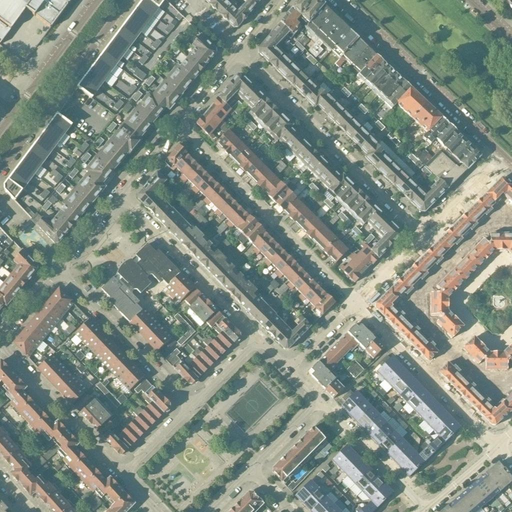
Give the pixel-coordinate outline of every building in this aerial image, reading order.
[(0,0),(0,44),(26,10),(33,0),(0,0)] [(33,0),(26,10),(50,28),(71,0),(33,0)] [(159,9),(146,0),(143,0),(138,6),(153,17),(159,9)] [(164,0),(146,0),(159,9),(165,1),(164,0)] [(239,9),(233,3),(231,5),(227,1),(227,0),(204,0),(233,29),(237,28),(248,16),(240,8),(239,9)] [(248,16),(259,3),(255,0),(242,0),(244,1),(246,3),(240,8),(248,16)] [(299,0),(280,24),(292,35),(304,21),(308,25),(324,7),(316,0),(299,0)] [(511,0),(502,0),(511,9),(511,0)] [(153,17),(138,6),(132,15),(147,25),(153,17)] [(313,38),(333,16),(324,7),(308,25),(307,27),(310,29),(307,32),(313,38)] [(147,25),(132,15),(126,23),(141,34),(147,25)] [(324,43),(341,23),(333,16),(313,38),(310,40),(314,44),(307,51),(315,58),(327,46),(324,43)] [(141,34),(126,23),(120,31),(134,42),(141,34)] [(332,51),(350,32),(341,23),(324,43),(327,46),(332,51)] [(280,24),(272,34),(281,42),(287,37),(290,40),(293,37),(292,35),(280,24)] [(134,42),(120,31),(114,39),(128,50),(134,42)] [(343,56),(359,40),(350,32),(332,51),(341,59),(343,56)] [(258,50),(259,54),(264,59),(277,47),(281,42),(272,34),(258,50)] [(309,41),(301,34),(296,40),(304,47),(309,41)] [(215,50),(201,36),(192,47),(197,51),(210,61),(216,54),(215,50)] [(128,50),(114,39),(108,47),(122,58),(128,50)] [(359,40),(343,56),(351,65),(367,48),(359,40)] [(305,50),(297,42),(294,45),(302,52),(305,50)] [(175,55),(182,47),(178,44),(172,52),(175,55)] [(122,58),(108,47),(102,55),(116,66),(122,58)] [(283,53),(277,47),(264,59),(281,75),(293,63),(287,57),(286,59),(281,55),(283,53)] [(367,48),(351,65),(360,73),(376,56),(367,48)] [(210,61),(197,51),(192,57),(190,55),(187,58),(202,70),(210,61)] [(116,66),(102,55),(96,64),(110,74),(116,66)] [(316,63),(309,56),(306,60),(313,66),(316,63)] [(376,56),(360,73),(357,77),(364,83),(383,63),(376,56)] [(202,70),(187,58),(184,62),(186,63),(182,69),(195,80),(202,70)] [(338,68),(345,61),(342,58),(335,65),(338,68)] [(161,72),(167,64),(164,61),(158,69),(161,72)] [(300,69),(293,63),(281,75),(298,92),(310,80),(304,74),(302,75),(298,71),(300,69)] [(383,63),(364,83),(370,90),(390,69),(383,63)] [(110,74),(96,64),(89,72),(104,83),(110,74)] [(137,69),(133,66),(130,70),(134,73),(133,75),(142,82),(146,76),(138,70),(137,69)] [(195,80),(182,69),(180,67),(176,72),(174,69),(171,73),(188,87),(195,80)] [(390,69),(370,90),(377,97),(397,76),(390,69)] [(104,83),(89,72),(83,80),(98,91),(104,83)] [(333,79),(326,72),(323,76),(330,82),(333,79)] [(188,87),(171,73),(168,77),(170,79),(167,83),(182,95),(188,87)] [(237,76),(218,98),(225,105),(236,95),(236,94),(248,82),(241,75),(237,76)] [(397,76),(377,97),(384,103),(404,83),(397,76)] [(148,87),(155,80),(151,77),(145,84),(148,87)] [(98,91),(83,80),(77,89),(81,91),(91,99),(98,91)] [(310,80),(298,92),(315,109),(317,106),(327,96),(321,90),(319,92),(315,88),(316,86),(310,80)] [(264,98),(248,82),(236,94),(236,95),(242,100),(244,99),(248,103),(246,104),(252,111),(264,98)] [(158,94),(154,98),(166,108),(165,108),(169,111),(182,95),(167,83),(163,87),(161,85),(155,92),(158,94)] [(404,83),(384,103),(391,110),(396,105),(411,89),(404,83)] [(350,95),(343,88),(340,92),(347,99),(350,95)] [(411,89),(396,105),(412,119),(426,104),(411,89)] [(136,103),(142,95),(138,92),(132,100),(136,103)] [(335,100),(329,94),(327,96),(317,106),(334,123),(346,111),(340,104),(338,106),(334,102),(335,100)] [(142,106),(138,111),(153,123),(165,108),(166,108),(154,98),(151,95),(148,100),(145,97),(139,104),(142,106)] [(225,105),(218,98),(213,105),(226,117),(229,114),(232,116),(234,114),(225,105)] [(255,122),(271,105),(264,98),(252,111),(250,113),(254,117),(252,119),(255,122)] [(231,109),(238,116),(241,113),(238,110),(242,106),(238,102),(231,109)] [(442,119),(426,104),(412,119),(427,134),(442,119)] [(226,117),(213,105),(208,111),(223,127),(226,124),(223,121),(226,117)] [(264,127),(279,112),(271,105),(255,122),(258,125),(260,123),(264,127)] [(367,112),(360,105),(357,109),(364,116),(367,112)] [(123,118),(129,111),(125,108),(119,115),(123,118)] [(153,123),(138,111),(135,115),(132,113),(127,120),(129,122),(125,126),(140,139),(153,123)] [(223,127),(208,111),(202,118),(215,130),(218,126),(221,129),(223,127)] [(352,117),(346,111),(334,123),(350,139),(362,127),(356,121),(355,123),(350,118),(352,117)] [(269,136),(286,119),(279,112),(264,127),(268,131),(266,133),(269,136)] [(61,118),(57,115),(51,124),(65,134),(71,126),(61,118)] [(215,130),(202,118),(196,125),(212,140),(214,137),(211,134),(215,130)] [(278,141),(290,129),(293,126),(286,119),(269,136),(272,139),(274,137),(278,141)] [(442,119),(427,134),(422,139),(426,143),(427,142),(430,145),(435,140),(449,125),(442,119)] [(250,122),(246,125),(253,132),(256,128),(250,122)] [(377,122),(373,125),(380,132),(384,129),(377,122)] [(110,133),(116,126),(113,123),(107,130),(110,133)] [(65,134),(51,124),(44,132),(59,143),(65,134)] [(461,137),(449,125),(435,140),(445,150),(447,152),(453,146),(461,137)] [(116,137),(112,142),(127,155),(128,155),(141,140),(140,139),(125,126),(122,130),(120,128),(114,135),(116,137)] [(233,127),(216,144),(222,150),(234,138),(231,134),(236,130),(233,127)] [(369,133),(362,127),(350,139),(367,156),(377,146),(379,144),(373,138),(371,139),(367,135),(369,133)] [(307,145),(290,129),(278,141),(284,147),(286,146),(290,150),(288,151),(295,157),(307,145)] [(59,143),(44,132),(38,140),(53,151),(59,143)] [(260,139),(267,146),(270,142),(263,135),(260,139)] [(473,149),(461,137),(453,146),(465,157),(473,149)] [(228,156),(244,140),(241,138),(238,141),(234,138),(222,150),(228,156)] [(97,149),(104,142),(100,139),(94,146),(97,149)] [(394,139),(390,142),(397,149),(401,145),(394,139)] [(53,151),(38,140),(32,148),(47,159),(53,151)] [(233,162),(246,149),(243,146),(246,142),(244,140),(228,156),(233,162)] [(104,152),(100,157),(115,169),(127,155),(112,142),(110,146),(107,143),(101,150),(104,152)] [(324,161),(307,145),(295,157),(301,164),(303,162),(307,166),(305,168),(311,174),(324,161)] [(164,163),(170,169),(171,170),(186,154),(178,146),(164,163)] [(383,152),(377,146),(367,156),(364,158),(381,175),(394,162),(387,156),(386,158),(381,154),(383,152)] [(465,157),(453,146),(447,152),(467,170),(472,166),(467,164),(464,161),(466,158),(465,157)] [(246,149),(233,162),(239,168),(256,151),(258,149),(256,147),(250,153),(246,149)] [(47,159),(32,148),(26,156),(40,167),(47,159)] [(473,149),(465,157),(466,158),(464,161),(467,164),(472,166),(479,158),(479,154),(473,149)] [(447,152),(445,150),(441,154),(439,153),(425,167),(436,178),(448,190),(467,170),(447,152)] [(256,151),(239,168),(245,173),(258,161),(254,158),(259,153),(256,151)] [(276,154),(282,161),(286,158),(279,151),(276,154)] [(424,166),(432,158),(425,151),(417,159),(424,166)] [(84,164),(91,157),(87,154),(81,161),(84,164)] [(192,160),(186,154),(171,170),(173,172),(176,169),(179,172),(192,160)] [(407,158),(414,165),(417,162),(410,155),(407,158)] [(40,167),(26,156),(20,164),(34,175),(40,167)] [(87,173),(90,175),(102,185),(115,169),(100,157),(97,161),(94,159),(88,166),(90,169),(87,173)] [(198,166),(192,160),(179,172),(183,176),(180,179),(182,181),(198,166)] [(258,161),(245,173),(251,179),(268,162),(266,160),(261,165),(258,161)] [(286,167),(280,161),(278,163),(279,165),(274,170),(278,175),(286,167)] [(340,178),(324,161),(311,174),(318,180),(319,179),(324,183),(322,185),(328,191),(340,178)] [(268,162),(251,179),(257,185),(269,173),(266,169),(270,165),(268,162)] [(400,168),(394,162),(381,175),(398,191),(410,179),(404,173),(402,174),(398,170),(400,168)] [(417,162),(414,165),(419,170),(423,167),(417,162)] [(164,163),(157,172),(162,178),(170,169),(164,163)] [(34,175),(20,164),(14,173),(28,183),(34,175)] [(203,171),(198,166),(182,181),(184,183),(187,180),(191,184),(203,171)] [(302,174),(295,167),(292,171),(299,178),(302,174)] [(424,168),(420,171),(427,178),(430,175),(424,168)] [(72,180),(78,172),(74,169),(68,177),(72,180)] [(209,177),(203,171),(191,184),(194,187),(191,190),(194,193),(209,177)] [(157,172),(147,184),(153,189),(154,188),(157,191),(166,182),(162,178),(157,172)] [(28,183),(14,173),(8,181),(22,192),(28,183)] [(262,191),(278,175),(276,173),(272,176),(269,173),(257,185),(262,191)] [(90,175),(85,180),(83,178),(78,185),(80,186),(77,190),(92,203),(105,188),(102,185),(90,175)] [(268,196),(280,184),(277,181),(281,178),(278,175),(262,191),(268,196)] [(340,178),(328,191),(332,195),(331,196),(334,199),(350,183),(343,176),(340,178)] [(215,183),(209,177),(194,193),(196,195),(199,192),(202,196),(215,183)] [(430,190),(431,191),(439,199),(448,190),(436,178),(433,182),(435,184),(430,190)] [(417,185),(410,179),(398,191),(415,208),(427,195),(421,189),(419,191),(415,187),(417,185)] [(503,196),(511,186),(511,185),(505,179),(501,179),(485,195),(494,204),(502,195),(503,196)] [(14,202),(22,192),(8,181),(4,186),(3,186),(4,191),(14,202)] [(215,183),(202,196),(206,199),(203,202),(205,204),(221,189),(215,183)] [(275,204),(293,186),(290,183),(284,188),(280,184),(268,196),(275,204)] [(350,183),(334,199),(337,202),(338,200),(342,204),(357,190),(350,183)] [(59,195),(65,188),(62,184),(55,192),(59,195)] [(143,205),(155,193),(157,191),(154,188),(153,189),(147,184),(137,195),(138,200),(143,205)] [(312,184),(308,188),(315,194),(319,191),(312,184)] [(295,199),(291,195),(297,190),(293,186),(275,204),(283,211),(295,199)] [(511,186),(503,196),(511,204),(511,186)] [(221,189),(205,204),(208,207),(211,204),(214,207),(227,195),(221,189)] [(92,203),(77,190),(73,195),(71,193),(68,196),(86,211),(92,203)] [(357,190),(342,204),(346,208),(345,210),(347,213),(364,197),(357,190)] [(427,195),(415,208),(420,213),(425,213),(439,199),(431,191),(427,195)] [(155,193),(143,205),(151,213),(161,203),(159,200),(161,199),(155,193)] [(227,195),(214,207),(218,211),(215,214),(217,216),(232,201),(227,195)] [(485,195),(470,210),(480,220),(484,215),(486,217),(492,211),(490,209),(495,205),(494,204),(485,195)] [(52,196),(48,202),(51,205),(52,205),(57,200),(52,196)] [(86,211),(68,196),(65,199),(68,202),(64,206),(66,208),(79,218),(86,211)] [(364,197),(347,213),(351,216),(352,214),(356,218),(371,204),(364,197)] [(288,217),(304,201),(302,199),(298,202),(295,199),(283,211),(288,217)] [(327,199),(324,203),(331,210),(334,206),(327,199)] [(191,207),(196,212),(204,204),(200,200),(194,206),(193,204),(191,207)] [(232,201),(217,216),(219,218),(222,215),(226,219),(238,207),(232,201)] [(294,223),(307,211),(303,207),(307,204),(304,201),(288,217),(294,223)] [(45,212),(51,205),(48,202),(41,209),(45,212)] [(161,203),(151,213),(159,222),(172,209),(171,209),(165,203),(163,205),(161,203)] [(371,204),(356,218),(360,223),(359,224),(362,227),(366,223),(378,211),(371,204)] [(238,207),(226,219),(229,222),(226,225),(228,228),(244,212),(238,207)] [(79,218),(66,208),(61,213),(60,212),(57,215),(72,228),(79,218)] [(169,231),(182,219),(172,209),(159,222),(169,231)] [(470,210),(456,224),(466,234),(469,231),(471,233),(478,226),(476,224),(480,220),(470,210)] [(300,229),(316,213),(313,211),(310,214),(307,211),(294,223),(300,229)] [(395,227),(378,211),(366,223),(372,229),(374,227),(378,232),(376,234),(382,239),(395,227)] [(244,212),(228,228),(231,230),(234,227),(237,231),(250,218),(244,212)] [(193,217),(204,228),(208,224),(197,213),(193,217)] [(306,234),(318,222),(315,219),(318,215),(316,213),(300,229),(306,234)] [(341,214),(338,217),(345,224),(348,220),(341,214)] [(72,228),(57,215),(54,219),(55,221),(51,226),(64,237),(72,228)] [(336,216),(328,223),(327,224),(330,227),(339,219),(336,216)] [(250,218),(237,231),(241,234),(236,239),(239,243),(257,225),(250,218)] [(58,244),(64,237),(51,226),(42,219),(37,226),(54,244),(58,244)] [(177,240),(188,230),(190,228),(182,219),(169,231),(177,240)] [(311,240),(327,225),(325,222),(322,226),(318,222),(306,234),(311,240)] [(214,230),(219,235),(227,228),(223,224),(217,229),(216,228),(214,230)] [(441,258),(445,254),(448,251),(450,249),(454,245),(457,247),(463,241),(461,239),(466,234),(456,224),(441,240),(438,242),(421,259),(431,269),(435,265),(437,267),(443,261),(441,258)] [(263,232),(257,225),(239,243),(242,246),(247,241),(251,244),(263,232)] [(317,246),(330,234),(326,230),(330,227),(327,225),(311,240),(317,246)] [(355,227),(352,231),(359,238),(362,234),(355,227)] [(382,239),(370,251),(378,260),(401,237),(401,233),(395,227),(382,239)] [(188,252),(203,237),(195,229),(191,233),(188,230),(177,240),(188,252)] [(263,232),(251,244),(254,248),(251,251),(254,253),(269,238),(263,232)] [(329,257),(341,245),(338,242),(345,235),(342,233),(339,236),(323,252),(329,257)] [(511,233),(490,234),(490,242),(487,244),(495,251),(507,251),(511,246),(511,233)] [(323,252),(339,236),(336,234),(333,237),(330,234),(317,246),(323,252)] [(215,240),(227,251),(231,247),(220,236),(215,240)] [(371,236),(364,243),(367,246),(374,240),(371,236)] [(210,253),(208,250),(212,246),(203,237),(188,252),(199,263),(210,253)] [(269,238),(254,253),(256,255),(259,252),(262,256),(275,243),(269,238)] [(495,251),(487,244),(483,240),(478,245),(479,246),(476,249),(474,252),(472,251),(467,255),(479,267),(494,251),(495,251)] [(14,254),(18,248),(13,243),(11,245),(8,248),(4,253),(3,254),(6,256),(10,251),(14,254)] [(275,243),(262,256),(266,259),(263,262),(265,265),(281,249),(275,243)] [(363,249),(360,253),(373,265),(378,260),(370,251),(363,244),(361,247),(363,249)] [(137,258),(132,262),(131,261),(125,263),(120,268),(118,271),(117,274),(118,276),(114,280),(113,278),(101,290),(109,298),(107,301),(129,323),(142,311),(136,305),(139,303),(132,295),(132,293),(134,291),(136,291),(140,295),(151,284),(147,280),(147,278),(149,276),(152,276),(159,283),(162,281),(167,286),(180,274),(158,251),(155,254),(147,245),(135,257),(137,258)] [(345,254),(347,251),(351,248),(348,245),(345,249),(341,245),(329,257),(335,264),(345,254)] [(281,249),(265,265),(268,267),(271,264),(274,268),(287,255),(281,249)] [(36,266),(22,251),(14,262),(18,266),(31,277),(37,270),(36,266)] [(211,275),(226,261),(217,252),(213,256),(210,253),(199,263),(211,275)] [(373,265),(360,253),(357,256),(354,253),(351,255),(367,271),(373,265)] [(287,255),(274,268),(278,271),(274,274),(277,276),(292,261),(287,255)] [(367,271),(351,255),(348,258),(352,261),(348,265),(361,277),(367,271)] [(479,267),(467,255),(462,261),(460,263),(471,275),(479,267)] [(421,259),(406,274),(416,284),(420,280),(422,282),(429,275),(427,273),(431,269),(421,259)] [(232,276),(230,273),(234,269),(226,261),(211,275),(222,286),(232,276)] [(292,261),(277,276),(279,279),(282,276),(286,279),(298,267),(292,261)] [(471,275),(460,263),(457,266),(452,271),(463,283),(471,275)] [(361,277),(348,265),(345,268),(341,265),(338,267),(354,283),(361,277)] [(9,277),(3,284),(16,295),(31,277),(18,266),(13,272),(15,274),(11,279),(9,277)] [(298,267),(286,279),(289,283),(286,286),(288,288),(304,273),(298,267)] [(448,298),(463,283),(452,271),(447,276),(448,278),(445,280),(442,283),(441,282),(436,287),(441,292),(448,298)] [(304,273),(288,288),(291,291),(294,288),(297,291),(310,279),(304,273)] [(180,274),(167,286),(166,288),(170,293),(168,295),(170,298),(187,281),(184,278),(183,278),(180,274)] [(406,274),(391,289),(400,297),(401,299),(406,294),(408,296),(414,290),(412,288),(416,284),(406,274)] [(233,298),(248,284),(239,275),(235,279),(232,276),(222,286),(222,287),(222,286),(233,298)] [(258,282),(269,294),(273,289),(269,285),(262,278),(258,282)] [(310,279),(297,291),(301,294),(298,298),(300,300),(316,284),(310,279)] [(273,280),(269,285),(273,289),(274,291),(279,286),(273,280)] [(187,281),(170,298),(173,300),(175,298),(180,303),(194,289),(190,285),(190,284),(187,281)] [(3,284),(0,288),(0,296),(9,304),(16,295),(3,284)] [(255,298),(252,296),(256,292),(248,284),(233,298),(244,309),(255,298)] [(316,284),(300,300),(302,302),(305,299),(309,303),(321,290),(316,284)] [(274,291),(280,297),(288,289),(284,285),(278,290),(277,289),(274,291)] [(375,305),(375,309),(383,317),(393,307),(392,306),(400,297),(391,289),(375,305)] [(66,297),(60,291),(59,290),(58,291),(51,299),(67,312),(73,304),(65,298),(66,297)] [(321,290),(309,303),(312,306),(309,309),(312,312),(328,296),(321,290)] [(186,312),(188,310),(188,311),(202,297),(196,291),(184,302),(188,305),(183,309),(186,312)] [(448,311),(448,305),(448,298),(441,292),(438,294),(430,294),(431,315),(438,316),(441,318),(448,312),(448,311)] [(9,304),(0,296),(0,310),(4,305),(6,307),(9,304)] [(254,319),(267,306),(257,296),(255,298),(244,309),(254,319)] [(312,312),(314,314),(319,319),(334,303),(328,296),(312,312)] [(217,312),(202,297),(188,311),(201,323),(202,325),(203,325),(217,312)] [(67,312),(51,299),(48,303),(47,303),(45,306),(60,319),(67,312)] [(60,319),(45,306),(42,309),(42,310),(39,314),(54,327),(60,319)] [(263,329),(276,317),(275,316),(276,316),(267,306),(254,319),(263,329)] [(397,311),(393,307),(383,317),(398,331),(407,321),(403,317),(405,315),(399,309),(397,311)] [(144,309),(142,311),(129,323),(133,327),(133,328),(136,331),(153,315),(151,312),(149,314),(144,309)] [(223,318),(217,312),(203,325),(202,325),(200,327),(203,330),(208,326),(211,329),(215,325),(223,318)] [(448,312),(441,318),(436,323),(441,328),(443,327),(448,332),(446,334),(452,339),(462,329),(462,328),(463,328),(463,327),(462,326),(448,312)] [(54,327),(39,314),(33,322),(48,334),(54,327)] [(177,343),(180,347),(195,332),(177,314),(174,318),(188,332),(177,343)] [(314,314),(305,322),(311,327),(319,319),(314,314)] [(153,315),(136,331),(139,334),(140,334),(143,338),(158,324),(153,319),(156,317),(153,315)] [(276,317),(263,329),(271,337),(282,326),(279,324),(281,322),(276,317)] [(298,326),(293,331),(300,338),(311,327),(305,322),(300,317),(297,320),(299,322),(296,325),(298,326)] [(223,318),(215,325),(217,327),(224,320),(223,318)] [(238,334),(224,320),(217,327),(218,328),(233,344),(238,339),(238,334)] [(74,334),(81,342),(96,328),(93,325),(92,324),(89,321),(74,334)] [(412,326),(407,321),(398,331),(413,347),(423,337),(418,332),(420,331),(414,324),(412,326)] [(48,334),(33,322),(30,325),(29,325),(26,329),(42,342),(48,334)] [(162,329),(158,324),(143,338),(146,341),(146,342),(149,345),(167,329),(164,326),(162,329)] [(375,340),(366,330),(360,325),(359,324),(358,324),(357,324),(356,324),(346,334),(358,346),(360,344),(365,350),(375,340)] [(282,326),(271,337),(280,346),(292,333),(291,333),(286,327),(284,328),(282,326)] [(96,328),(81,342),(88,349),(102,335),(99,332),(99,331),(96,328)] [(233,344),(218,328),(215,331),(219,335),(216,338),(228,350),(233,344)] [(42,342),(26,329),(23,332),(23,333),(20,337),(35,349),(42,342)] [(167,329),(149,345),(152,348),(153,348),(157,352),(171,338),(167,333),(169,331),(167,329)] [(292,333),(280,346),(284,350),(288,350),(300,338),(293,331),(291,333),(292,333)] [(358,346),(346,334),(339,341),(325,356),(335,366),(349,351),(351,353),(358,346)] [(102,335),(88,349),(95,356),(110,342),(107,339),(106,339),(102,335)] [(35,349),(20,337),(14,344),(22,350),(21,351),(28,358),(35,349)] [(228,350),(216,338),(213,342),(208,337),(206,340),(221,356),(228,350)] [(427,341),(423,337),(413,347),(427,361),(428,361),(430,361),(438,353),(433,348),(436,346),(429,339),(427,341)] [(171,338),(157,352),(161,357),(176,343),(171,338)] [(478,365),(483,361),(490,353),(475,339),(474,338),(472,339),(462,349),(468,355),(469,353),(474,359),(473,360),(478,365)] [(221,356),(206,340),(203,343),(207,347),(204,350),(215,362),(221,356)] [(375,340),(365,350),(364,351),(372,360),(384,349),(375,340)] [(110,342),(95,356),(101,363),(116,349),(113,346),(113,345),(110,342)] [(511,343),(502,353),(510,361),(511,362),(511,343)] [(116,349),(101,363),(108,370),(123,356),(120,353),(119,353),(116,349)] [(215,362),(204,350),(201,354),(196,349),(193,352),(209,368),(215,362)] [(165,360),(172,368),(179,360),(176,357),(180,353),(176,350),(165,360)] [(209,368),(193,352),(191,355),(195,359),(192,362),(204,373),(209,368)] [(502,353),(490,353),(483,361),(485,363),(485,372),(507,371),(507,363),(510,361),(502,353)] [(59,363),(52,355),(38,369),(41,373),(41,374),(44,377),(59,363)] [(123,356),(108,370),(115,377),(129,364),(126,360),(126,359),(123,356)] [(325,356),(318,362),(329,374),(336,367),(335,366),(325,356)] [(384,381),(400,366),(392,357),(389,360),(386,356),(379,364),(382,367),(376,373),(384,381)] [(38,368),(46,360),(44,357),(35,365),(38,368)] [(198,380),(182,364),(179,361),(172,368),(188,385),(192,385),(198,380)] [(204,373),(192,362),(189,366),(184,361),(182,364),(198,380),(204,373)] [(333,382),(327,376),(329,374),(318,362),(309,371),(309,372),(308,372),(308,373),(308,374),(309,375),(324,391),(333,382)] [(363,371),(355,362),(346,371),(355,379),(363,371)] [(26,389),(20,382),(2,363),(0,363),(0,383),(2,383),(10,392),(5,396),(8,399),(10,397),(13,401),(23,391),(26,389)] [(59,363),(44,377),(47,380),(48,380),(51,384),(66,370),(59,363)] [(453,368),(448,363),(440,371),(439,373),(440,374),(454,388),(464,379),(460,374),(462,373),(455,366),(453,368)] [(129,364),(115,377),(122,384),(137,370),(134,367),(133,367),(129,364)] [(391,389),(407,373),(400,366),(384,381),(391,389)] [(66,370),(51,384),(58,391),(72,377),(66,370)] [(137,370),(122,384),(129,392),(143,378),(140,374),(140,373),(137,370)] [(399,396),(415,381),(407,373),(391,389),(399,396)] [(72,377),(58,391),(61,394),(61,395),(64,398),(79,384),(72,377)] [(468,383),(464,379),(454,388),(469,404),(479,394),(475,390),(476,388),(470,381),(468,383)] [(144,395),(147,398),(163,414),(168,409),(168,405),(145,380),(134,391),(137,394),(141,391),(144,395)] [(333,382),(324,391),(333,400),(344,389),(335,380),(333,382)] [(406,404),(422,389),(415,381),(399,396),(406,404)] [(100,383),(96,387),(117,409),(120,405),(100,383)] [(79,384),(64,398),(67,401),(68,401),(72,405),(86,392),(79,384)] [(382,389),(378,393),(382,397),(386,394),(382,389)] [(414,412),(430,397),(422,389),(406,404),(414,412)] [(503,401),(504,402),(511,412),(511,411),(511,390),(506,395),(508,397),(503,401)] [(23,394),(23,391),(13,401),(10,404),(15,410),(17,409),(23,415),(21,417),(25,421),(37,409),(32,404),(33,404),(27,398),(23,394)] [(348,415),(364,400),(356,392),(353,395),(349,392),(342,399),(345,402),(340,407),(348,415)] [(483,399),(479,394),(469,404),(485,419),(494,410),(490,405),(491,403),(485,397),(483,399)] [(116,401),(120,405),(126,400),(122,395),(116,401)] [(74,407),(80,415),(94,401),(96,399),(94,396),(89,400),(85,396),(74,407)] [(421,420),(437,404),(430,397),(414,412),(421,420)] [(0,408),(8,401),(5,398),(0,402),(0,408)] [(163,414),(147,398),(145,401),(149,405),(146,408),(157,420),(163,414)] [(356,423),(371,408),(364,400),(348,415),(356,423)] [(94,401),(80,415),(96,431),(110,418),(94,401)] [(495,410),(494,410),(485,419),(491,426),(495,426),(511,412),(504,402),(495,410)] [(429,427),(445,412),(437,404),(421,420),(429,427)] [(157,420),(146,408),(143,412),(138,407),(136,410),(152,426),(157,420)] [(363,431),(379,416),(371,408),(356,423),(363,431)] [(42,415),(37,409),(25,421),(30,426),(32,425),(37,430),(35,432),(40,436),(43,433),(52,425),(47,420),(48,420),(43,414),(42,415)] [(152,426),(136,410),(133,413),(137,417),(134,421),(145,432),(152,426)] [(436,435),(452,420),(445,412),(429,427),(436,435)] [(110,418),(96,431),(103,439),(109,432),(114,427),(110,423),(115,419),(112,416),(110,418)] [(371,439),(386,423),(379,416),(363,431),(371,439)] [(145,432),(134,421),(131,424),(126,419),(124,422),(139,438),(145,432)] [(444,444),(460,428),(452,420),(436,435),(438,437),(444,444)] [(78,445),(72,438),(57,422),(54,425),(52,425),(43,433),(48,438),(46,440),(49,442),(40,451),(43,454),(56,442),(57,443),(43,457),(47,462),(61,448),(57,452),(60,455),(62,453),(65,457),(75,448),(78,445)] [(139,438),(124,422),(121,425),(125,430),(122,433),(133,444),(139,438)] [(378,447),(394,431),(386,423),(371,439),(378,447)] [(420,428),(419,429),(416,432),(422,438),(430,436),(425,431),(424,432),(420,428)] [(0,429),(0,452),(11,442),(7,437),(5,439),(0,433),(0,431),(1,431),(0,429)] [(312,429),(304,437),(318,451),(321,448),(320,446),(323,443),(325,445),(326,444),(318,436),(312,429)] [(386,454),(401,439),(394,431),(378,447),(386,454)] [(128,450),(112,434),(109,432),(103,439),(118,455),(122,455),(128,450)] [(133,444),(122,433),(119,436),(114,432),(112,434),(128,450),(133,444)] [(420,440),(413,433),(410,436),(410,437),(414,442),(414,443),(418,447),(419,445),(420,440)] [(32,445),(39,438),(35,435),(28,442),(32,445)] [(304,437),(296,445),(309,459),(311,458),(309,457),(313,453),(314,455),(318,451),(304,437)] [(425,462),(444,444),(438,437),(418,456),(425,462)] [(393,462),(409,446),(401,439),(386,454),(393,462)] [(11,442),(0,452),(0,454),(3,459),(8,465),(9,464),(13,469),(13,471),(22,463),(26,459),(21,453),(20,455),(14,449),(16,448),(11,442)] [(296,445),(287,454),(300,468),(304,465),(302,464),(307,459),(308,461),(309,459),(296,445)] [(339,469),(355,454),(347,446),(331,461),(339,469)] [(401,470),(417,454),(409,446),(393,462),(401,470)] [(75,450),(75,448),(65,457),(62,460),(67,466),(68,465),(74,471),(73,472),(78,477),(90,466),(85,460),(80,454),(79,455),(75,450)] [(287,454),(278,463),(292,477),(293,475),(292,474),(296,470),(297,471),(300,468),(287,454)] [(347,477),(363,462),(355,454),(339,469),(347,477)] [(409,478),(425,462),(418,456),(417,454),(401,470),(409,478)] [(42,480),(39,477),(49,469),(46,466),(32,478),(30,476),(46,462),(41,457),(30,467),(28,465),(26,467),(22,463),(13,471),(10,474),(30,497),(34,494),(36,494),(44,487),(40,482),(42,480)] [(291,492),(320,463),(317,461),(295,484),(293,482),(287,488),(291,492)] [(354,485),(370,470),(363,462),(347,477),(354,485)] [(272,473),(284,485),(285,483),(284,482),(287,479),(288,480),(292,477),(278,463),(272,469),(272,473)] [(511,511),(511,479),(508,475),(508,474),(504,469),(503,470),(498,463),(441,511),(511,511)] [(94,471),(90,466),(78,477),(82,482),(84,481),(89,487),(88,488),(92,493),(97,488),(104,481),(100,477),(100,476),(95,470),(94,471)] [(362,493),(378,478),(370,470),(354,485),(362,493)] [(106,481),(104,481),(97,488),(102,494),(99,496),(102,499),(107,495),(115,504),(113,506),(114,508),(110,511),(126,511),(132,506),(132,502),(110,478),(106,481)] [(369,501),(385,485),(378,478),(362,493),(369,501)] [(303,505),(318,489),(310,481),(295,497),(303,505)] [(48,483),(44,487),(36,494),(40,499),(45,505),(50,510),(63,499),(58,494),(56,496),(51,490),(53,488),(48,483)] [(377,509),(393,493),(385,485),(369,501),(371,502),(370,502),(377,509)] [(309,511),(310,511),(326,497),(318,489),(303,505),(309,511)] [(248,493),(241,500),(252,511),(256,511),(258,511),(257,510),(261,505),(262,506),(264,505),(252,493),(248,493)] [(87,506),(92,511),(93,511),(98,508),(100,510),(103,507),(101,505),(102,504),(97,497),(87,506)] [(326,511),(333,505),(326,497),(310,511),(326,511)] [(63,499),(50,510),(52,511),(74,511),(73,510),(71,511),(66,506),(67,504),(63,499)] [(252,511),(241,500),(232,509),(235,511),(252,511)] [(9,511),(0,501),(0,511),(9,511)] [(373,511),(377,509),(370,502),(360,511),(373,511)]
